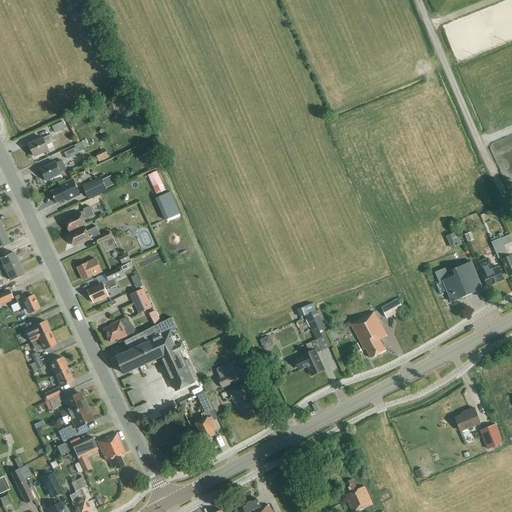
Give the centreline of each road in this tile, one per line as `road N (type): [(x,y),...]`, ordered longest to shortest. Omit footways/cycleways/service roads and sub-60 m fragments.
road 1 (tertiary): [(168,503),(0,150)]
road 2 (primary): [(168,503),(511,321)]
road 3 (track): [(511,218),(418,0)]
